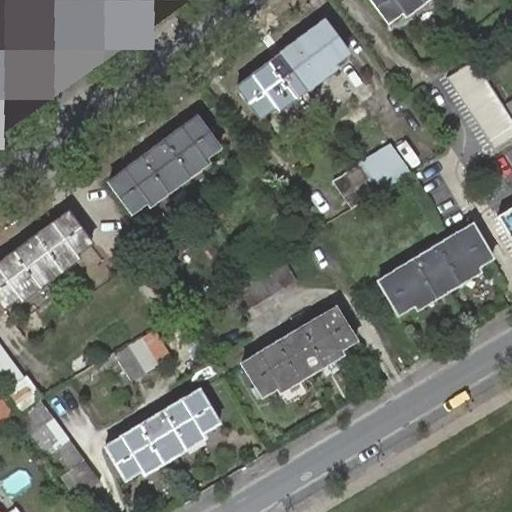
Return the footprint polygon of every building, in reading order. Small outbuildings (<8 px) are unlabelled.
[(0,0),(0,99),(116,18),(103,0),(0,0)] [(370,0),(388,24),(404,13),(420,0),(421,0),(426,6),(434,0),(370,0)] [(421,0),(420,0),(404,13),(408,20),(426,6),(421,0)] [(314,79),(333,66),(348,55),(324,23),(236,88),(260,119),(275,108),(294,93),(298,100),(320,85),(314,79)] [(511,117),(476,62),(449,79),(495,150),(511,139),(511,117)] [(337,71),(333,66),(314,79),(320,85),(337,71)] [(294,93),(275,108),(279,114),(298,100),(294,93)] [(184,174),(203,161),(218,149),(195,118),(108,183),(131,215),(146,204),(164,190),(169,196),(189,180),(184,174)] [(333,185),(348,209),(405,175),(401,169),(387,147),(333,185)] [(208,167),(203,161),(184,174),(189,180),(208,167)] [(164,190),(146,204),(150,210),(169,196),(164,190)] [(511,208),(498,218),(511,241),(511,208)] [(57,268),(75,255),(90,244),(68,213),(0,262),(0,306),(1,309),(16,298),(35,284),(40,291),(62,275),(57,268)] [(457,280),(477,267),(493,258),(473,225),(379,282),(399,315),(416,304),(435,293),(439,300),(461,286),(457,280)] [(279,252),(224,285),(240,312),(294,279),(279,252)] [(80,261),(75,255),(57,268),(62,275),(80,261)] [(481,274),(477,267),(457,280),(461,286),(481,274)] [(98,283),(91,272),(74,283),(81,293),(98,283)] [(35,284),(16,298),(20,305),(40,291),(35,284)] [(435,293),(416,304),(420,311),(439,300),(435,293)] [(320,362),(339,351),(355,341),(334,308),(242,364),(262,397),(278,387),(296,375),(301,382),(324,369),(320,362)] [(142,337),(115,353),(130,380),(158,363),(142,337)] [(90,346),(67,360),(73,373),(98,359),(90,346)] [(2,396),(16,415),(25,408),(38,399),(42,397),(27,377),(23,379),(0,347),(0,373),(11,389),(2,396)] [(343,356),(339,351),(320,362),(324,369),(343,356)] [(130,380),(115,353),(102,360),(117,387),(130,380)] [(296,375),(278,387),(283,394),(301,382),(296,375)] [(183,443),(202,432),(218,422),(197,390),(105,445),(125,479),(141,469),(161,457),(165,463),(187,450),(183,443)] [(0,426),(14,416),(0,396),(0,426)] [(16,415),(14,416),(74,499),(100,480),(38,399),(25,408),(16,415)] [(206,439),(202,432),(183,443),(187,450),(206,439)] [(161,457),(141,469),(144,475),(165,463),(161,457)]
